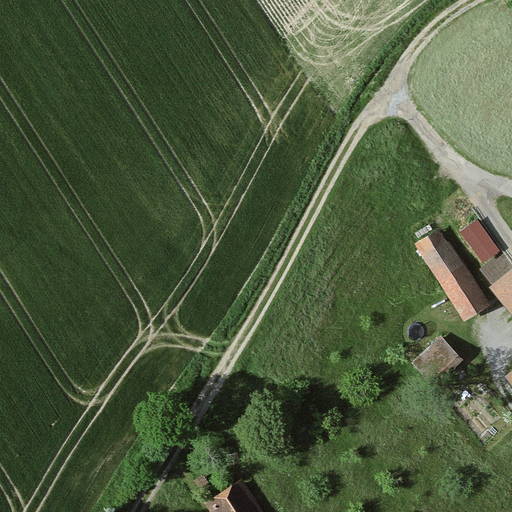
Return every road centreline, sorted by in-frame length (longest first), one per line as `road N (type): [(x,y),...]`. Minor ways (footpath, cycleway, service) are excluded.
road 1 (track): [(389,89),(355,132),(137,511)]
road 2 (track): [(389,89),(452,162),(511,188)]
road 3 (track): [(471,0),(436,23),(389,89)]
